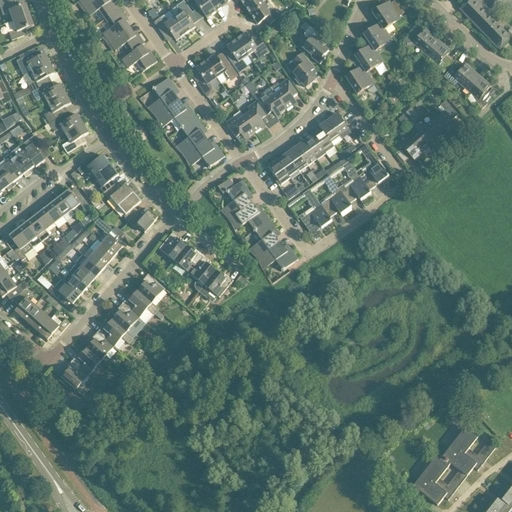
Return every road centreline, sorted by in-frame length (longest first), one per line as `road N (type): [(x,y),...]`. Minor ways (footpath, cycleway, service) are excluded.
road 1 (residential): [(306,250),(404,180),(333,79)]
road 2 (residential): [(47,358),(172,212)]
road 3 (residential): [(242,163),(301,123),(333,79)]
road 4 (residential): [(242,163),(173,64)]
